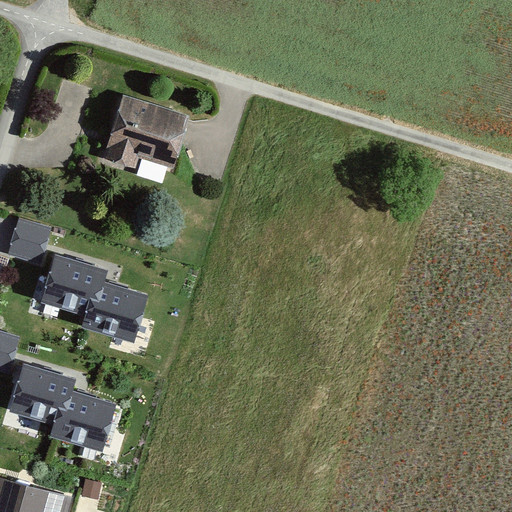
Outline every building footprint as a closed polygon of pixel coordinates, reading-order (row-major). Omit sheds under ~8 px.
[(192,111),(121,90),(104,151),(139,161),(141,152),(177,162),(192,111)] [(50,230),(17,221),(9,254),(42,262),(50,230)] [(99,270),(55,256),(41,300),(85,314),(95,282),(99,270)] [(145,297),(95,282),(85,314),(80,328),(131,344),(145,297)] [(21,339),(0,332),(0,369),(11,373),(21,339)] [(68,380),(24,366),(24,368),(10,410),(54,424),(64,391),(68,380)] [(115,407),(64,391),(54,424),(50,438),(100,454),(115,407)] [(67,511),(72,498),(0,477),(0,511),(67,511)] [(102,483),(86,479),(82,496),(98,500),(102,483)]
